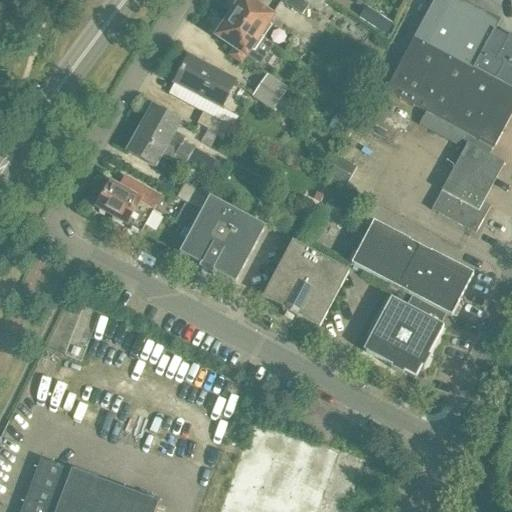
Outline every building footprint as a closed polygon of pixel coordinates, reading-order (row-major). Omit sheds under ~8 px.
[(230,17),(229,18),(259,38),(273,18),(245,0),(241,0),(237,6),(233,7),(229,12),(230,17)] [(308,6),(299,0),(287,0),(284,5),(301,16),(308,6)] [(299,0),(308,6),(318,12),(325,2),(321,0),(299,0)] [(435,0),(414,39),(511,91),(511,38),(509,37),(507,40),(494,33),(500,22),(459,0),(435,0)] [(359,19),(389,39),(396,28),(366,9),(359,19)] [(216,38),(233,50),(229,57),(241,65),(246,57),(259,66),(272,47),(259,38),(229,18),(228,19),(224,20),(220,26),(221,30),(216,38)] [(511,114),(511,91),(414,39),(385,93),(449,127),(492,150),(493,151),(511,114)] [(174,85),(220,110),(236,81),(189,56),(174,85)] [(260,87),(280,100),(287,90),(267,77),(260,87)] [(272,112),(280,100),(260,87),(252,98),(272,112)] [(347,97),(327,128),(340,136),(360,104),(347,97)] [(189,159),(187,162),(217,179),(224,167),(183,144),(185,139),(174,133),(179,123),(153,109),(140,132),(189,159)] [(197,125),(217,136),(223,126),(203,114),(197,125)] [(488,157),(492,150),(449,127),(442,139),(460,148),(462,143),(467,146),(488,157)] [(184,167),(187,162),(189,159),(140,132),(127,154),(154,169),(160,157),(171,164),(173,161),(184,167)] [(431,211),(471,233),(475,235),(490,208),(484,203),(504,166),(488,157),(467,146),(431,211)] [(331,173),(345,183),(356,167),(342,157),(331,173)] [(96,209),(141,234),(160,199),(129,182),(123,192),(110,185),(102,199),(99,197),(95,205),(97,207),(96,209)] [(184,184),(176,199),(199,213),(208,197),(184,184)] [(209,200),(180,255),(201,266),(199,270),(201,271),(202,267),(212,272),(210,276),(211,276),(213,273),(235,284),(264,229),(209,200)] [(404,374),(415,380),(421,369),(423,370),(430,358),(428,356),(443,328),(440,326),(446,316),(451,319),(473,276),(430,254),(430,255),(409,243),(373,224),(351,266),(411,298),(406,308),(391,300),(363,352),(391,368),(390,370),(402,376),(404,374)] [(292,244),(263,299),(284,310),(283,311),(282,311),(282,312),(297,320),(298,319),(297,319),(298,318),(319,329),(348,274),(292,244)] [(154,511),(157,507),(158,504),(40,460),(21,511),(154,511)]
